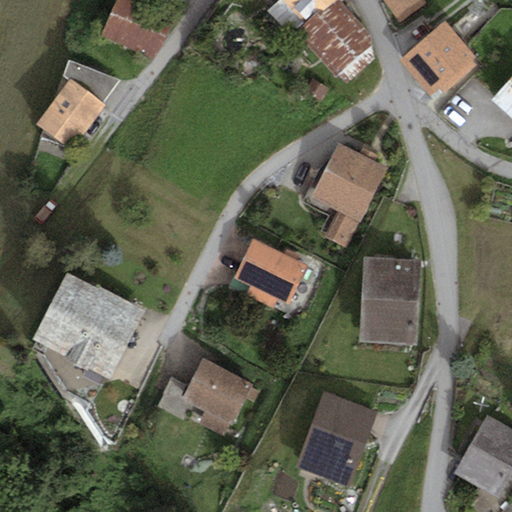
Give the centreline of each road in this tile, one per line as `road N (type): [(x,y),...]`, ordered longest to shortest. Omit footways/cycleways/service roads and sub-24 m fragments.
road 1 (residential): [(431,511),(447,334),(443,252),(397,92)]
road 2 (residential): [(165,340),(224,220),(254,179),(397,92)]
road 3 (residential): [(116,115),(205,0)]
